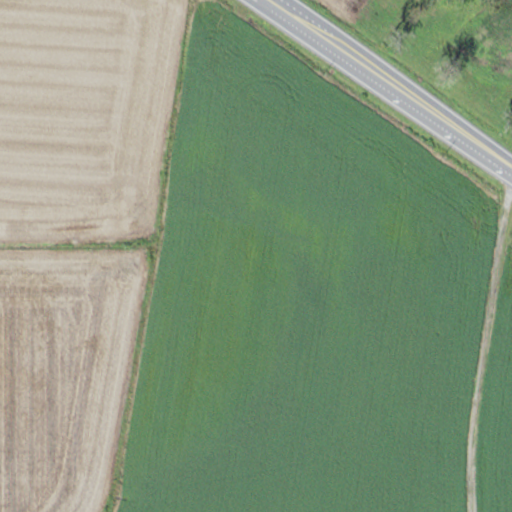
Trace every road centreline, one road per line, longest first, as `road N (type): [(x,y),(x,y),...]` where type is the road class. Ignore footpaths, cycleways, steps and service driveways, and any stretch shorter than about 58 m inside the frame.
road 1 (primary): [(272,0),(511,169)]
road 2 (residential): [(511,169),(474,454)]
